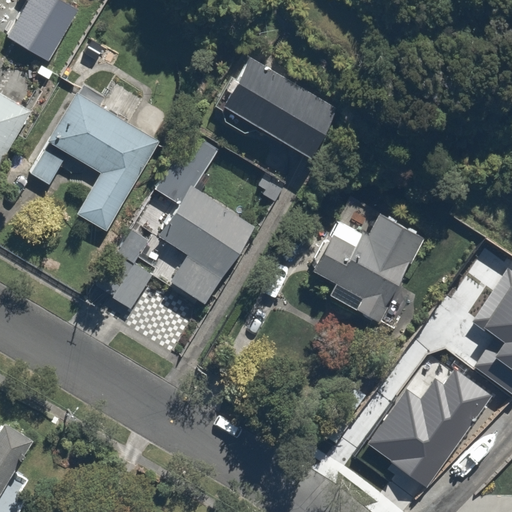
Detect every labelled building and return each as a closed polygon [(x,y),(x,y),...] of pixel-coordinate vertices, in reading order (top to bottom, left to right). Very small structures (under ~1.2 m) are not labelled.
[(208,98),(214,102),(206,115),(238,134),(246,121),(300,153),(330,102),(238,47),(208,98)] [(69,90),(41,137),(22,169),(47,184),(66,152),(94,169),(69,211),(101,230),(154,140),(125,123),(137,103),(108,87),(96,106),(69,90)] [(0,145),(2,146),(24,108),(0,93),(0,145)] [(146,185),(169,199),(150,230),(180,249),(161,279),(197,301),(217,269),(248,219),(191,183),(214,146),(182,127),(146,185)] [(298,261),(336,282),(327,298),(368,319),(376,303),(414,232),(370,209),(359,230),(325,211),(298,261)] [(492,337),(472,368),(511,394),(511,273),(506,270),(471,322),(492,337)] [(406,389),(368,444),(427,486),(491,395),(455,369),(444,384),(435,378),(421,399),(406,389)] [(9,511),(29,478),(4,464),(14,448),(0,439),(0,511),(9,511)]
